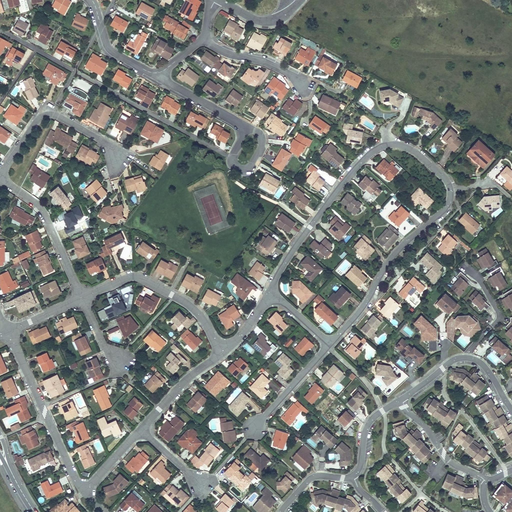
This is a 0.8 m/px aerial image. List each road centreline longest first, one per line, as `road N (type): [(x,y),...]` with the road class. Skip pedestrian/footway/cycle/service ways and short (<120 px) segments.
road 1 (residential): [(270,291),(309,226),(372,151),(391,144),(413,151),(449,188)]
road 2 (residential): [(233,157),(0,30)]
road 3 (residential): [(449,188),(443,210),(393,254),(329,344)]
road 4 (residential): [(7,331),(83,491)]
road 5 (residential): [(81,297),(138,278),(188,305),(222,352)]
road 6 (residential): [(116,156),(110,144),(51,114),(33,124),(0,175)]
road 7 (residential): [(0,177),(41,210),(81,297)]
road 8 (residential): [(442,368),(445,395),(505,473)]
road 9 (residential): [(486,481),(446,457),(401,399)]
